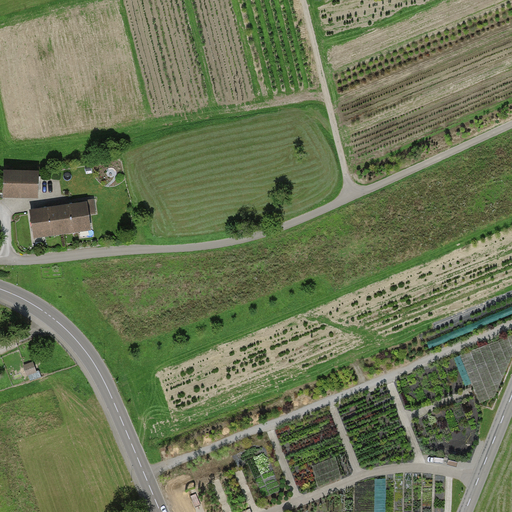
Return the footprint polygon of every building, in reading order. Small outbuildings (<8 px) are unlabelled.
[(37,175),(2,176),(2,196),(37,195),(37,175)] [(85,206),(28,214),(32,239),(89,231),(85,206)] [(476,351),(456,359),(466,385),(474,382),(481,401),(496,395),(490,381),(488,382),(476,351)] [(25,364),(32,380),(42,376),(36,360),(25,364)] [(319,486),(344,480),(338,457),(314,462),(319,486)] [(386,511),(387,479),(377,479),(376,511),(386,511)]
